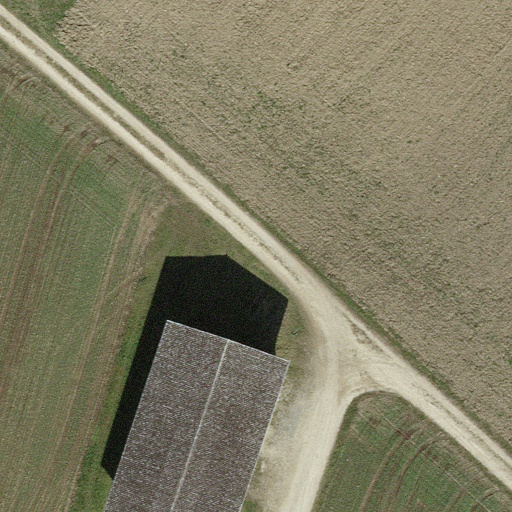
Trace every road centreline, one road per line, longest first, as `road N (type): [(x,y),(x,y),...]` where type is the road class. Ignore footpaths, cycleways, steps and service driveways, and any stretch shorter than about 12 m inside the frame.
road 1 (track): [(511,483),(0,28)]
road 2 (track): [(298,511),(354,341)]
